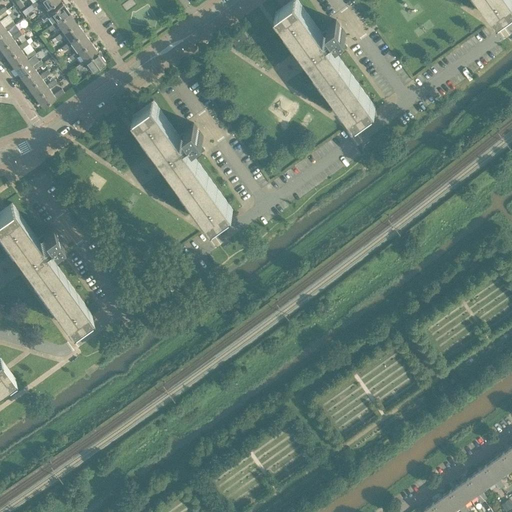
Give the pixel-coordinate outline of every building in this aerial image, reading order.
[(41,1),(46,8),(58,0),(35,0),(31,3),(33,7),(41,1)] [(322,32),(318,26),(298,0),(290,0),(275,11),(355,121),(375,106),(337,53),(348,46),(344,41),(341,37),(346,33),(336,19),(327,27),(328,28),(322,32)] [(511,0),(483,0),(497,19),(511,7),(511,0)] [(56,21),(69,11),(62,2),(49,11),(41,17),(43,20),(51,15),(56,21)] [(63,31),(76,21),(69,11),(56,21),(48,27),(51,30),(58,25),(63,31)] [(0,34),(7,29),(15,24),(12,20),(4,26),(0,20),(0,34)] [(70,40),(83,31),(76,21),(63,31),(55,36),(57,40),(65,34),(70,40)] [(7,29),(0,34),(0,47),(1,49),(14,39),(22,33),(19,30),(11,36),(7,29)] [(77,50),(90,40),(83,31),(70,40),(62,46),(64,50),(72,44),(77,50)] [(247,35),(244,31),(233,39),(236,44),(247,35)] [(14,39),(1,49),(8,58),(21,49),(29,43),(26,40),(18,45),(14,39)] [(85,61),(98,51),(90,40),(77,50),(69,55),(71,59),(79,53),(84,60),(85,61)] [(21,49),(8,58),(15,68),(28,59),(36,53),(33,49),(25,55),(21,49)] [(105,61),(98,51),(85,61),(84,60),(76,65),(79,69),(87,63),(92,70),(105,61)] [(28,59),(15,68),(22,78),(35,68),(43,62),(40,59),(32,65),(28,59)] [(35,68),(22,78),(29,88),(42,78),(50,72),(48,69),(39,75),(35,68)] [(42,78),(29,88),(36,97),(49,88),(57,82),(54,78),(46,84),(42,78)] [(49,88),(36,97),(43,106),(55,97),(56,98),(64,92),(61,88),(53,94),(49,88)] [(182,138),(176,129),(154,99),(133,114),(212,224),(233,209),(195,156),(205,149),(202,144),(199,139),(204,136),(194,122),(184,129),(188,134),(182,138)] [(40,242),(33,232),(11,202),(0,210),(0,229),(71,327),(91,312),(53,259),(63,252),(60,247),(57,242),(61,239),(52,225),(42,232),(46,237),(40,242)] [(0,387),(15,377),(0,356),(0,387)] [(503,451),(511,463),(511,445),(503,451)] [(494,458),(505,473),(511,468),(511,469),(511,463),(503,451),(494,458)] [(486,464),(502,487),(505,485),(499,477),(505,473),(494,458),(486,464)] [(477,470),(488,485),(494,481),(499,489),(502,487),(486,464),(477,470)] [(468,476),(484,499),(487,497),(482,489),(488,485),(477,470),(468,476)] [(459,483),(470,498),(476,494),(482,501),(484,499),(468,476),(459,483)] [(450,489),(467,511),(470,510),(464,502),(470,498),(459,483),(450,489)] [(442,495),(452,510),(458,506),(462,511),(466,511),(467,511),(450,489),(442,495)] [(433,502),(440,511),(450,511),(452,510),(442,495),(433,502)] [(440,511),(433,502),(424,508),(426,511),(440,511)]
